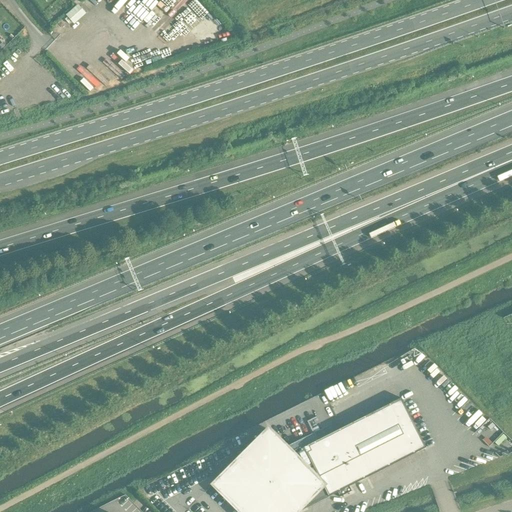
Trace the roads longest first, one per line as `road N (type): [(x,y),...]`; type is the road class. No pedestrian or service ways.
road 1 (motorway): [(0,399),(511,161)]
road 2 (motorway): [(511,118),(0,331)]
road 3 (motorway): [(0,365),(511,159)]
road 4 (primary): [(0,180),(511,12)]
road 5 (motorway): [(511,83),(0,248)]
road 6 (primary): [(484,0),(0,158)]
